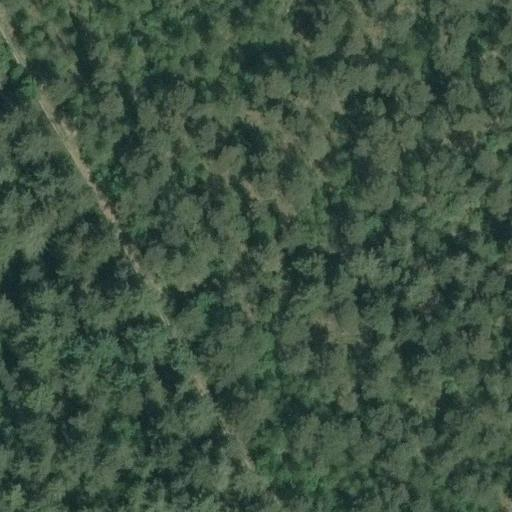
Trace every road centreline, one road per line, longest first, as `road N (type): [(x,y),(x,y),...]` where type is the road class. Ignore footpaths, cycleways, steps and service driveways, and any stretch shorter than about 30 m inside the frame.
road 1 (track): [(277,511),(0,22)]
road 2 (track): [(149,290),(511,229)]
